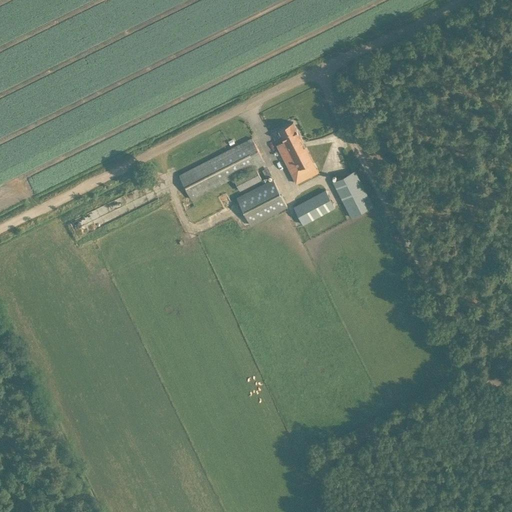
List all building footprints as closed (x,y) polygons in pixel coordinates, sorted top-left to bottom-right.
[(285,140),(276,145),(296,184),(319,172),(293,121),(279,129),(285,140)] [(191,198),(233,177),(240,191),(262,180),(255,166),(265,161),(253,138),(179,175),(191,198)] [(351,217),(373,206),(355,170),(333,182),(351,217)] [(251,225),(288,207),(273,178),(268,181),(263,183),(237,197),(251,225)] [(294,206),(303,224),(335,208),(325,189),(294,206)] [(77,235),(109,219),(106,212),(121,205),(118,198),(70,221),(77,235)]
